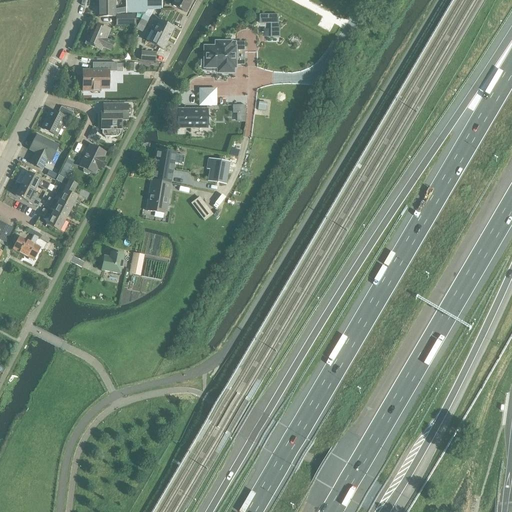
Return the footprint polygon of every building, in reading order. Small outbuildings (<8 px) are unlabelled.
[(98,0),(98,17),(115,17),(114,0),(98,0)] [(146,10),(162,9),(161,0),(143,0),(125,1),(125,14),(146,13),(146,10)] [(174,0),(172,6),(185,13),(191,0),(174,0)] [(115,26),(126,25),(125,15),(115,16),(115,26)] [(135,25),(135,15),(125,15),(126,25),(135,25)] [(143,15),(138,24),(145,28),(149,19),(143,15)] [(279,15),(259,15),(259,24),(270,24),(270,38),(279,38),(279,15)] [(159,21),(153,32),(168,40),(174,29),(159,21)] [(114,43),(106,39),(110,30),(96,24),(89,39),(88,38),(85,44),(101,51),(102,48),(110,52),(114,43)] [(142,32),(145,28),(138,24),(136,29),(142,32)] [(163,50),(168,40),(153,32),(148,43),(163,50)] [(234,65),(243,65),(243,43),(234,43),(230,43),(216,43),(216,48),(205,48),(205,67),(218,67),(218,72),(232,72),(232,67),(234,67),(234,65)] [(141,53),(141,61),(155,62),(155,54),(141,53)] [(116,72),(116,63),(92,63),(92,71),(82,71),(82,91),(100,91),(100,89),(108,89),(108,72),(116,72)] [(216,105),(216,96),(216,89),(198,89),(199,107),(216,107),(216,105)] [(229,96),(216,96),(216,105),(229,106),(229,96)] [(258,102),(257,110),(265,111),(266,103),(258,102)] [(237,120),(245,120),(246,104),(233,103),(232,111),(237,111),(237,120)] [(119,129),(120,129),(121,129),(121,130),(121,120),(127,120),(127,105),(103,105),(103,113),(101,113),(101,130),(101,129),(102,129),(102,134),(104,137),(116,137),(119,134),(119,129)] [(57,114),(51,111),(42,129),(56,136),(65,118),(69,121),(73,113),(61,107),(57,114)] [(206,110),(176,110),(176,128),(207,128),(206,110)] [(29,150),(35,153),(30,164),(41,170),(47,159),(50,161),(58,146),(36,136),(29,150)] [(237,155),(240,142),(233,140),(230,153),(237,155)] [(102,158),(105,153),(90,146),(80,167),(84,169),(83,170),(83,173),(87,174),(89,174),(90,172),(94,174),(97,169),(99,170),(100,167),(103,169),(105,163),(103,162),(104,159),(102,158)] [(176,153),(156,150),(151,180),(170,184),(176,153)] [(211,159),(207,181),(226,184),(229,163),(211,159)] [(55,180),(58,175),(59,174),(49,169),(46,175),(55,180)] [(62,170),(59,175),(65,178),(67,173),(62,170)] [(27,173),(21,184),(34,191),(40,179),(27,173)] [(77,185),(68,180),(58,175),(55,180),(66,186),(57,202),(71,209),(77,197),(72,194),(77,185)] [(151,180),(146,211),(165,214),(170,184),(151,180)] [(40,201),(31,197),(34,191),(21,184),(15,196),(28,203),(33,205),(37,207),(40,201)] [(3,196),(0,200),(10,206),(12,201),(3,196)] [(199,198),(195,201),(199,207),(203,203),(199,198)] [(65,219),(71,209),(57,202),(52,213),(65,219)] [(59,232),(65,219),(52,213),(46,225),(59,232)] [(0,239),(5,243),(12,228),(5,225),(0,235),(0,239)] [(29,243),(23,255),(34,261),(40,248),(34,245),(38,238),(39,239),(41,235),(35,232),(33,236),(29,243)] [(14,246),(12,249),(23,255),(29,243),(24,240),(18,237),(14,246)] [(101,270),(120,274),(124,255),(110,253),(109,258),(104,257),(101,270)] [(140,276),(144,255),(133,253),(129,274),(140,276)]
